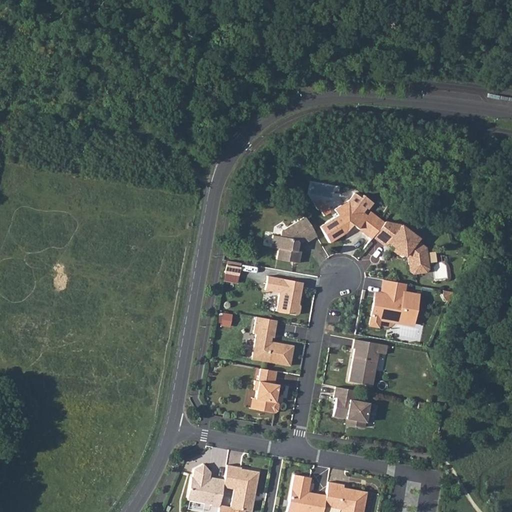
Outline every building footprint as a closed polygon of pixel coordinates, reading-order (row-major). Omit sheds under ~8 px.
[(354,192),(347,200),(334,209),(337,215),(319,226),(328,242),(345,231),(342,227),(346,225),(346,220),(357,228),(367,215),(362,212),(366,207),(367,208),(372,202),(362,194),(360,197),(354,192)] [(367,215),(357,228),(363,233),(376,216),(370,211),(367,215)] [(276,258),(298,262),(300,250),(295,250),(297,242),(299,243),(305,239),(307,241),(316,235),(304,216),(281,230),(280,235),(272,234),(270,246),(278,247),(276,258)] [(363,233),(370,238),(372,236),(383,222),(376,216),(363,233)] [(400,224),(384,221),(383,222),(372,236),(385,245),(388,242),(407,257),(409,270),(412,273),(425,271),(427,268),(424,247),(415,240),(417,238),(400,224)] [(240,267),(226,264),(224,273),(238,275),(240,267)] [(448,277),(446,264),(435,266),(437,279),(448,277)] [(301,282),(267,275),(264,289),(279,292),(275,311),(296,314),(298,313),(299,305),(298,303),(296,303),(297,300),(298,299),(301,282)] [(405,283),(383,279),(381,293),(380,298),(374,297),(371,314),(378,316),(378,318),(388,320),(389,316),(398,318),(397,322),(410,324),(411,323),(413,316),(414,316),(418,294),(403,291),(405,283)] [(376,326),(378,318),(378,316),(371,314),(369,324),(376,326)] [(276,320),(256,316),(253,333),(256,334),(251,358),(289,365),(293,345),(275,342),(274,345),(269,344),(270,341),(271,336),(273,337),(276,320)] [(386,345),(353,339),(352,348),(354,348),(348,381),(371,385),(377,352),(384,354),(386,345)] [(275,370),(259,367),(257,380),(254,380),(253,389),(255,389),(254,398),(259,399),(257,409),(274,412),(276,410),(278,404),(276,401),(274,401),(275,395),(277,395),(279,384),(273,383),(275,370)] [(356,390),(334,386),(332,396),(335,397),(332,415),(344,418),(350,419),(349,424),(363,427),(367,402),(355,400),(356,390)] [(259,399),(254,398),(251,397),(249,408),(257,409),(259,399)] [(219,505),(223,479),(214,478),(213,481),(208,480),(210,472),(203,464),(193,469),(192,477),(191,476),(187,499),(210,503),(210,505),(218,506),(219,505)] [(240,467),(226,464),(222,486),(233,488),(230,506),(222,505),(221,511),(243,511),(244,510),(250,511),(253,500),(250,500),(251,496),(254,494),(258,471),(240,468),(240,467)] [(325,494),(311,492),(310,495),(306,494),(307,491),(310,477),(293,474),(285,511),(321,511),(323,505),(325,494)] [(343,484),(327,481),(325,494),(323,505),(340,509),(339,511),(361,511),(366,491),(349,488),(348,493),(341,492),(342,487),(343,484)]
